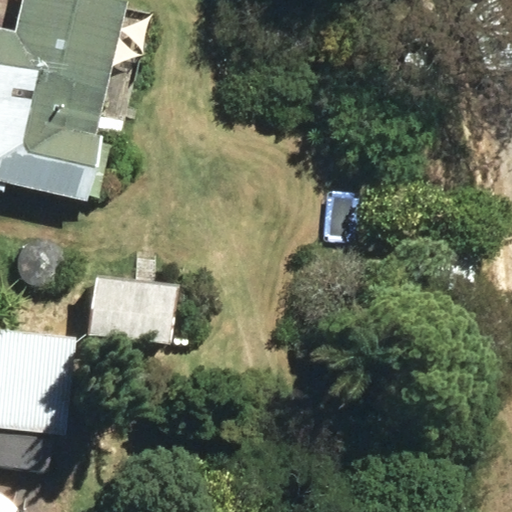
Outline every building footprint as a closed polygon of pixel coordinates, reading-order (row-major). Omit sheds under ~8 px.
[(0,32),(0,183),(84,203),(100,136),(91,134),(123,2),(115,0),(19,0),(11,35),(0,32)] [(67,248),(24,238),(13,285),(56,295),(67,248)] [(408,253),(403,304),(469,310),(473,259),(408,253)] [(91,277),(85,335),(168,344),(174,286),(91,277)] [(0,334),(0,430),(62,437),(73,342),(0,334)]
